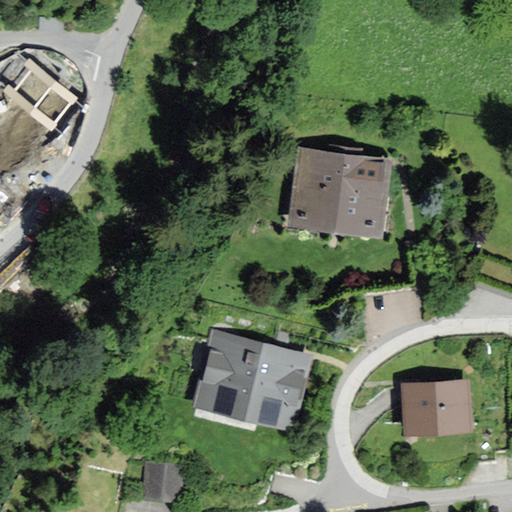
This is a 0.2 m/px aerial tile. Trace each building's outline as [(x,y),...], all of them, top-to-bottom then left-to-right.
[(33,53),(0,91),(0,92),(66,145),(81,89),(33,53)] [(12,116),(0,128),(0,188),(19,207),(61,163),(12,116)] [(410,167),(300,151),(289,222),(399,238),(410,167)] [(308,362),(209,339),(191,414),(291,437),(308,362)] [(474,380),(399,389),(404,436),(479,427),(474,380)] [(181,492),(181,455),(145,456),(145,493),(181,492)]
